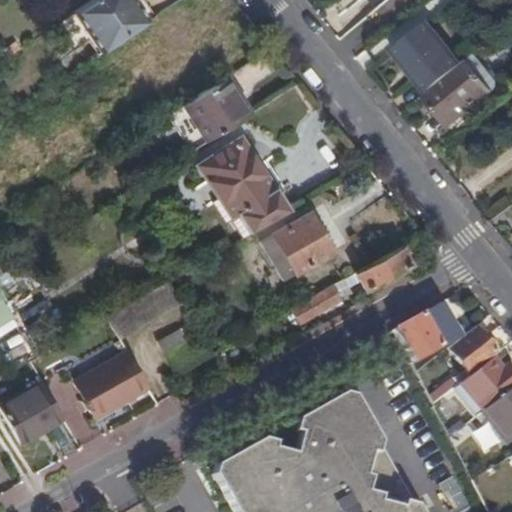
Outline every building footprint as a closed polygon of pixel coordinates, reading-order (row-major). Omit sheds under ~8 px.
[(94,0),(76,12),(103,51),(145,22),(131,0),(94,0)] [(368,0),(376,9),(387,0),(368,0)] [(411,72),(427,92),(462,64),(427,22),(393,50),(406,66),(408,64),(413,70),(411,72)] [(427,92),(424,94),(449,125),(499,84),(473,54),(462,64),(427,92)] [(190,151),(249,112),(225,76),(184,103),(167,115),(190,151)] [(248,233),(287,210),(273,190),(258,166),(239,137),(196,165),(205,180),(229,218),(235,214),(248,233)] [(258,166),(273,190),(278,186),(263,162),(258,166)] [(228,218),(229,218),(205,180),(199,184),(223,221),(228,218)] [(308,213),(271,234),(294,273),(331,251),(308,213)] [(240,237),(248,233),(235,214),(229,218),(228,218),(240,237)] [(294,273),(271,234),(258,242),(281,280),(294,273)] [(408,251),(404,244),(331,286),(290,308),(298,322),(340,299),(343,303),(354,297),(348,286),(359,279),(365,288),(408,264),(402,254),(408,251)] [(106,318),(119,342),(181,306),(168,282),(106,318)] [(0,296),(0,324),(13,317),(0,296)] [(438,303),(393,329),(409,362),(440,346),(440,345),(458,336),(438,303)] [(483,338),(473,326),(445,347),(468,375),(490,358),(510,342),(497,326),(483,338)] [(156,342),(175,375),(197,362),(178,329),(156,342)] [(193,349),(199,361),(211,354),(204,342),(193,349)] [(95,422),(148,392),(121,346),(69,377),(95,422)] [(481,409),(511,384),(511,375),(504,366),(500,369),(490,358),(468,375),(458,384),(480,410),(481,409)] [(511,436),(511,384),(481,409),(506,441),(511,436)] [(24,453),(68,429),(46,391),(3,417),(24,453)] [(210,475),(230,511),(415,511),(350,397),(340,393),(213,464),(210,475)]
